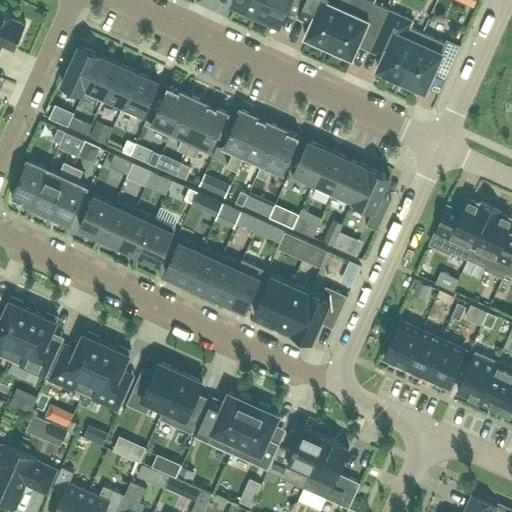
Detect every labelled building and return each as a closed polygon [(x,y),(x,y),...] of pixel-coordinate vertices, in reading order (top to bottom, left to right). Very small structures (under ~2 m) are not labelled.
[(232,0),(232,1),(244,6),(242,11),(254,16),(261,0),(232,0)] [(261,0),(254,16),(266,22),(268,17),(280,23),(289,0),(294,0),(303,4),(304,0),(261,0)] [(329,45),(348,0),(304,0),(299,13),(312,19),(305,34),(309,36),(307,39),(319,44),(320,41),(329,45)] [(348,54),(353,56),(365,27),(378,33),(389,7),(373,0),(348,0),(329,45),(337,49),(336,52),(347,57),(348,54)] [(423,31),(410,25),(413,19),(389,8),(377,35),(390,41),(378,67),(381,69),(380,73),(392,78),(393,75),(402,78),(423,31)] [(0,41),(14,48),(26,22),(13,16),(13,15),(0,9),(0,41)] [(445,41),(423,31),(402,78),(410,82),(408,85),(420,91),(422,87),(425,89),(436,66),(448,72),(461,44),(447,38),(445,41)] [(99,52),(79,43),(62,81),(83,90),(99,52)] [(119,61),(99,52),(83,90),(102,98),(119,61)] [(138,70),(119,61),(102,98),(121,107),(138,70)] [(159,79),(138,70),(121,107),(142,116),(159,79)] [(189,93),(168,84),(152,120),(172,129),(189,93)] [(187,151),(209,102),(189,93),(172,129),(183,134),(178,147),(187,151)] [(212,147),(228,111),(209,102),(187,151),(196,155),(202,143),(212,147)] [(68,124),(73,113),(55,104),(50,115),(68,124)] [(261,116),(240,107),(222,148),(233,153),(228,165),(237,169),(261,116)] [(279,124),(261,116),(243,157),(261,165),(263,161),(279,124)] [(87,133),(90,125),(72,117),(68,124),(87,133)] [(105,141),(110,130),(96,124),(92,134),(105,141)] [(300,134),(279,124),(263,161),(283,170),(300,134)] [(66,129),(58,126),(53,138),(60,141),(66,129)] [(80,150),(85,139),(66,130),(61,141),(80,150)] [(131,153),(136,141),(128,138),(123,149),(131,153)] [(329,147),(309,138),(292,175),(312,184),(329,147)] [(349,156),(329,147),(312,184),(332,193),(349,156)] [(160,152),(154,149),(148,160),(155,163),(160,152)] [(132,160),(115,152),(110,162),(128,170),(132,160)] [(352,202),(369,165),(349,156),(332,193),(352,202)] [(177,173),(181,162),(171,157),(167,168),(177,173)] [(11,194),(32,204),(49,167),(28,158),(11,194)] [(32,204),(51,213),(74,163),(65,159),(59,172),(49,167),(32,204)] [(133,160),(128,172),(137,175),(142,164),(133,160)] [(51,213),(70,221),(87,184),(78,180),(84,168),(74,163),(51,213)] [(190,166),(183,163),(179,173),(186,177),(190,166)] [(390,175),(369,165),(352,202),(372,211),(367,222),(378,227),(388,205),(378,200),(390,175)] [(212,191),(217,169),(207,166),(202,188),(212,191)] [(153,169),(148,180),(157,184),(162,173),(153,169)] [(192,201),(198,189),(189,186),(184,197),(192,201)] [(241,189),(236,200),(243,204),(249,192),(241,189)] [(198,190),(192,201),(218,212),(223,201),(198,190)] [(249,192),(243,204),(253,208),(258,197),(249,192)] [(99,234),(114,202),(93,193),(79,225),(99,234)] [(119,243),(136,206),(116,197),(114,202),(99,234),(119,243)] [(468,256),(491,205),(481,200),(480,202),(468,197),(459,216),(454,218),(444,213),(431,242),(450,251),(451,248),(468,256)] [(234,225),(241,209),(232,205),(225,220),(234,225)] [(504,274),(505,272),(511,256),(511,247),(501,242),(511,219),(511,216),(501,211),(502,209),(491,205),(468,256),(486,264),(485,266),(504,274)] [(139,252),(155,215),(136,206),(119,243),(139,252)] [(290,209),(284,222),(285,222),(294,226),(298,216),(299,214),(290,209)] [(250,213),(245,224),(255,229),(260,218),(250,213)] [(159,261),(176,224),(155,215),(139,252),(159,261)] [(298,216),(294,226),(295,227),(302,230),(307,220),(298,216)] [(260,218),(255,229),(266,234),(271,223),(260,218)] [(343,222),(333,218),(323,239),(333,244),(343,222)] [(182,234),(165,272),(187,281),(203,244),(182,234)] [(298,235),(293,246),(305,252),(311,241),(298,235)] [(311,241),(305,252),(318,258),(323,246),(311,241)] [(203,244),(187,281),(206,290),(222,253),(203,244)] [(206,290),(224,299),(241,261),(222,253),(206,290)] [(224,299),(245,309),(264,267),(242,257),(241,261),(224,299)] [(362,264),(350,259),(346,268),(358,273),(362,264)] [(272,273),(254,313),(274,322),(292,282),(272,273)] [(425,296),(430,285),(418,280),(414,290),(425,296)] [(292,282),(274,322),(292,330),(310,290),(292,282)] [(292,330),(312,339),(324,314),(337,319),(348,294),(326,284),(321,295),(310,290),(292,330)] [(453,294),(440,289),(435,297),(448,303),(453,294)] [(0,353),(10,358),(33,308),(21,303),(23,299),(12,294),(1,319),(0,318),(0,353)] [(460,318),(466,305),(458,301),(452,315),(460,318)] [(47,375),(60,344),(48,339),(58,315),(48,311),(46,314),(33,308),(10,358),(47,375)] [(492,326),(497,314),(488,311),(483,322),(492,326)] [(383,356),(405,366),(424,326),(402,315),(383,356)] [(425,376),(443,335),(424,326),(405,366),(425,376)] [(83,391),(106,341),(97,338),(99,334),(88,329),(86,333),(84,331),(75,351),(64,346),(50,376),(83,391)] [(448,386),(467,345),(443,335),(425,376),(448,386)] [(119,347),(106,341),(83,391),(120,408),(133,377),(121,372),(131,349),(120,344),(119,347)] [(476,348),(457,389),(480,399),(498,358),(476,348)] [(499,408),(511,379),(511,364),(498,358),(480,399),(499,408)] [(164,406),(181,369),(159,359),(149,381),(138,376),(127,402),(147,411),(152,401),(164,406)] [(203,379),(181,369),(159,417),(193,432),(205,406),(193,401),(203,379)] [(511,414),(511,379),(499,408),(511,414)] [(207,409),(195,435),(232,451),(254,402),(250,400),(252,397),(240,391),(238,395),(228,391),(218,414),(207,409)] [(36,400),(26,395),(21,406),(31,411),(36,400)] [(254,402),(232,451),(268,468),(279,444),(280,442),(269,437),(279,414),(270,409),(271,406),(259,400),(257,404),(254,402)] [(30,437),(62,445),(65,432),(34,424),(30,437)] [(303,485),(326,435),(304,425),(293,450),(279,444),(268,468),(268,469),(303,485)] [(360,480),(338,470),(349,446),(341,442),(342,441),(326,434),(326,435),(303,485),(349,506),(349,505),(360,480)] [(4,445),(0,442),(0,498),(16,505),(22,490),(31,483),(46,490),(56,468),(36,459),(37,457),(5,443),(4,445)] [(137,442),(131,455),(140,459),(146,446),(137,442)] [(174,459),(169,472),(176,475),(182,463),(174,459)] [(78,511),(89,490),(69,481),(74,470),(62,465),(52,486),(64,491),(54,511),(78,511)] [(99,494),(89,490),(78,511),(102,511),(104,509),(109,511),(115,511),(124,492),(104,483),(99,494)] [(195,501),(200,490),(185,483),(180,494),(195,501)] [(251,503),(256,492),(246,487),(240,499),(251,503)] [(202,489),(197,500),(207,505),(212,493),(202,489)] [(140,511),(145,501),(124,492),(115,511),(140,511)] [(493,511),(497,505),(473,494),(465,511),(449,511),(448,511),(447,511),(493,511)]
